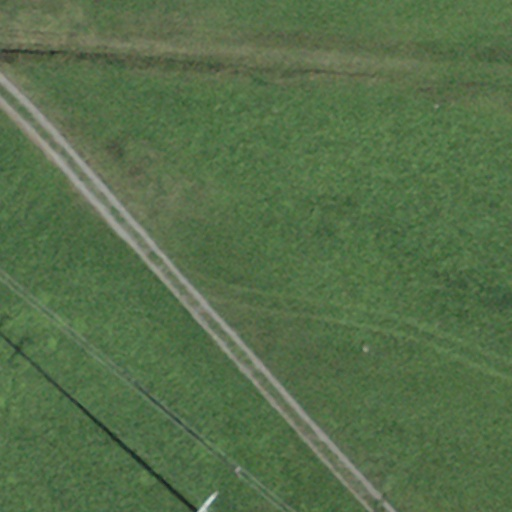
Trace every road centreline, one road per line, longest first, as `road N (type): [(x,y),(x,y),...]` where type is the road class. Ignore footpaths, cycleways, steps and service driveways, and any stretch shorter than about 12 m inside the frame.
road 1 (track): [(0,92),(62,150),(382,511)]
road 2 (track): [(0,35),(357,57)]
